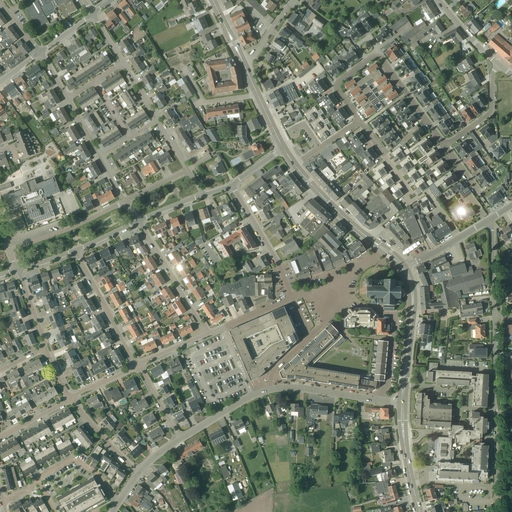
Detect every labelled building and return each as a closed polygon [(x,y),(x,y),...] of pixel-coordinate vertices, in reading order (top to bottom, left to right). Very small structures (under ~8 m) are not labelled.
[(46,18),(57,11),(55,8),(52,3),(53,3),(52,1),(51,1),(50,0),(47,0),(45,1),(44,0),(22,0),(23,1),(24,2),(27,7),(24,8),(36,29),(48,22),(46,18)] [(58,7),(63,14),(65,18),(71,15),(70,14),(77,10),(71,0),(54,0),(55,0),(58,6),(58,7)] [(138,8),(136,5),(142,0),(141,0),(127,0),(132,7),(135,10),(138,8)] [(189,6),(190,10),(188,11),(190,16),(201,11),(199,7),(198,7),(195,2),(190,4),(188,0),(185,0),(181,2),(184,9),(189,6)] [(239,0),(238,1),(237,0),(221,0),(224,4),(223,4),(226,10),(236,5),(237,6),(239,4),(243,0),(239,0)] [(261,6),(263,8),(267,11),(268,9),(272,12),(276,6),(273,4),(275,1),(273,0),(266,0),(265,2),(264,1),(261,6)] [(309,5),(314,9),(317,5),(319,6),(323,0),(309,0),(311,2),(309,5)] [(389,6),(393,11),(395,8),(396,9),(402,4),(398,0),(395,0),(391,4),(392,4),(389,6)] [(431,20),(438,15),(429,0),(421,5),(431,20)] [(120,5),(119,5),(123,11),(127,8),(133,16),(135,14),(129,7),(129,6),(125,1),(123,3),(122,2),(120,4),(120,5)] [(465,18),(474,11),(469,5),(468,6),(465,3),(459,8),(461,11),(460,13),(465,18)] [(294,13),(287,22),(295,27),(294,28),(300,32),(306,23),(309,25),(312,21),(318,26),(322,20),(317,17),(307,8),(302,14),(299,12),(297,15),(294,13)] [(241,33),(242,36),(242,37),(252,32),(250,29),(250,28),(247,22),(246,22),(244,18),(245,17),(241,10),(235,14),(235,13),(232,14),(233,15),(230,16),(233,23),(234,22),(236,27),(235,27),(239,34),(241,33)] [(116,23),(117,22),(119,20),(117,17),(112,11),(106,15),(110,20),(105,24),(110,31),(115,27),(111,22),(114,19),(116,23)] [(129,21),(122,12),(119,15),(125,24),(129,21)] [(199,16),(192,19),(197,27),(206,22),(204,17),(199,20),(198,17),(199,16)] [(358,21),(361,27),(364,25),(368,31),(369,30),(370,31),(373,29),(372,28),(373,27),(367,18),(364,20),(363,18),(358,21)] [(488,28),(491,27),(490,26),(491,25),(489,23),(488,23),(487,22),(480,27),(474,19),(466,26),(469,30),(470,29),(475,34),(482,28),(483,28),(482,29),(484,31),(485,31),(488,28)] [(414,36),(411,38),(409,39),(413,44),(424,37),(432,32),(434,34),(437,35),(438,34),(438,35),(444,31),(437,20),(427,27),(416,34),(414,36)] [(352,29),(358,38),(363,34),(359,28),(361,27),(358,21),(355,23),(356,25),(351,29),(352,29)] [(207,33),(207,32),(205,33),(204,30),(209,28),(206,22),(197,27),(201,36),(207,33)] [(416,34),(427,27),(423,22),(417,26),(416,25),(412,28),(413,29),(416,34)] [(358,38),(352,29),(349,31),(347,30),(346,30),(340,25),(334,31),(339,35),(342,32),(343,33),(345,31),(347,32),(353,41),(358,38)] [(0,33),(0,34),(0,35),(2,36),(6,33),(8,36),(14,32),(9,26),(4,30),(4,31),(0,33)] [(293,41),(293,40),(297,42),(297,44),(301,46),(304,41),(289,30),(288,31),(284,28),(282,31),(281,31),(281,32),(281,33),(287,38),(288,38),(293,41)] [(445,41),(450,39),(450,40),(456,37),(460,42),(465,38),(457,28),(442,36),(445,41)] [(89,34),(83,38),(86,42),(85,43),(88,46),(92,43),(90,40),(92,38),(93,39),(98,35),(93,29),(88,32),(89,34)] [(378,35),(375,37),(379,42),(385,38),(386,41),(392,37),(386,29),(381,33),(380,33),(377,35),(378,35)] [(19,38),(14,32),(8,36),(0,42),(0,47),(0,48),(2,46),(4,49),(19,38)] [(245,46),(256,41),(252,32),(242,37),(239,38),(243,45),(243,46),(244,47),(245,46)] [(211,50),(218,47),(214,40),(212,41),(209,34),(201,38),(205,46),(208,45),(211,50)] [(497,52),(505,42),(496,34),(493,38),(488,44),(497,52)] [(131,39),(129,36),(125,38),(126,39),(119,44),(123,50),(130,45),(127,41),(131,39)] [(91,55),(85,46),(83,47),(78,40),(73,43),(74,45),(68,49),(71,55),(69,56),(73,62),(76,65),(91,55)] [(277,57),(281,52),(282,52),(286,47),(276,40),(272,45),(276,48),(273,51),(277,57)] [(511,47),(505,42),(497,52),(504,58),(511,64),(511,62),(511,51),(511,50),(511,49),(511,47)] [(18,48),(15,44),(0,55),(0,62),(5,69),(8,67),(10,70),(26,58),(24,55),(30,51),(24,44),(18,48)] [(133,44),(130,45),(123,50),(127,56),(134,52),(135,54),(143,50),(141,47),(139,48),(138,47),(136,48),(133,44)] [(357,51),(353,46),(348,49),(350,52),(347,54),(354,62),(359,59),(354,53),(357,51)] [(398,51),(395,46),(385,53),(389,58),(398,51)] [(400,60),(403,59),(405,57),(400,49),(398,51),(389,58),(393,62),(399,58),(400,60)] [(143,50),(135,54),(137,57),(130,61),(134,67),(141,63),(138,59),(143,55),(145,54),(143,50)] [(67,58),(62,51),(57,54),(58,56),(52,60),(60,71),(63,69),(59,62),(61,61),(62,61),(67,58)] [(273,51),(270,53),(271,54),(269,55),(268,54),(265,60),(271,64),(274,59),(276,61),(278,59),(273,51)] [(354,62),(347,54),(346,51),(338,57),(342,62),(345,60),(349,66),(354,62)] [(102,54),(100,55),(107,67),(112,63),(109,58),(107,55),(104,57),(102,54)] [(101,70),(107,67),(100,55),(99,56),(100,57),(95,61),(101,70)] [(408,55),(405,57),(403,59),(405,61),(399,65),(400,68),(402,71),(411,64),(407,59),(410,57),(408,55)] [(342,62),(338,57),(336,58),(338,61),(333,64),(339,73),(342,72),(342,71),(344,69),(340,63),(342,62)] [(227,69),(230,68),(233,67),(234,71),(240,70),(239,66),(237,67),(232,58),(224,60),(227,69)] [(463,70),(465,73),(473,68),(471,66),(473,65),(471,61),(470,62),(468,59),(469,58),(463,61),(462,60),(461,59),(452,64),(455,69),(459,66),(461,70),(463,71),(463,70)] [(227,70),(227,69),(224,60),(217,61),(219,71),(227,70)] [(95,61),(89,65),(95,74),(101,70),(95,61)] [(214,71),(215,71),(219,71),(217,61),(205,63),(207,72),(214,71)] [(71,69),(74,68),(76,66),(76,65),(73,62),(65,68),(68,72),(71,69)] [(306,62),(301,66),(305,70),(310,66),(306,62)] [(144,68),(141,63),(134,67),(138,74),(145,70),(146,71),(149,68),(148,65),(144,68)] [(300,78),(301,77),(315,66),(313,64),(310,66),(305,70),(298,76),(300,78)] [(339,73),(333,64),(328,68),(326,65),(324,67),(327,72),(330,70),(334,76),(337,75),(339,73)] [(366,83),(379,73),(377,69),(378,68),(375,64),(367,70),(369,74),(363,79),(366,83)] [(412,71),(413,73),(419,70),(417,67),(414,69),(411,64),(402,71),(404,73),(406,75),(412,71)] [(31,69),(36,75),(38,78),(46,73),(43,69),(42,71),(37,65),(31,69)] [(89,78),(95,74),(89,65),(83,69),(89,78)] [(230,68),(232,76),(231,76),(232,82),(242,81),(241,75),(240,70),(234,71),(233,67),(230,68)] [(271,81),(270,80),(266,82),(267,83),(263,85),(266,92),(270,89),(274,88),(281,84),(279,80),(282,78),(281,75),(279,73),(278,71),(279,71),(277,68),(273,71),(277,78),(271,81)] [(36,75),(31,69),(25,73),(26,75),(30,79),(27,82),(31,89),(34,87),(32,84),(39,79),(38,78),(36,75)] [(83,82),(89,78),(83,69),(77,72),(83,82)] [(141,79),(145,85),(152,81),(149,76),(156,71),(154,69),(147,73),(148,75),(141,79)] [(411,83),(412,85),(422,79),(418,74),(420,72),(419,70),(413,73),(415,76),(409,80),(411,82),(411,83)] [(216,78),(215,71),(214,71),(207,72),(210,82),(217,81),(216,78)] [(464,93),(462,94),(463,97),(466,95),(466,97),(480,87),(478,84),(481,83),(474,71),(467,75),(471,82),(465,85),(468,90),(464,93)] [(77,86),(83,82),(77,72),(71,76),(70,75),(77,86)] [(113,76),(119,86),(125,82),(119,72),(113,76)] [(382,76),(379,73),(366,83),(365,83),(368,86),(369,87),(375,82),(378,85),(385,80),(387,79),(384,75),(382,76)] [(72,89),(77,86),(70,75),(67,76),(69,79),(67,81),(69,84),(72,89)] [(113,76),(107,80),(113,90),(119,86),(113,76)] [(159,76),(152,81),(145,85),(146,85),(145,86),(145,87),(146,88),(147,88),(149,91),(156,87),(157,89),(165,84),(166,84),(168,83),(174,79),(173,77),(168,81),(166,78),(162,81),(159,76)] [(25,83),(21,77),(14,81),(19,87),(22,85),(25,89),(28,87),(25,83)] [(316,90),(325,84),(321,79),(313,86),(316,90)] [(359,88),(365,83),(366,83),(363,79),(356,84),(353,80),(345,86),(347,90),(349,89),(352,93),(359,88)] [(422,85),(424,88),(427,86),(429,84),(427,82),(425,83),(422,79),(412,85),(414,88),(415,87),(416,90),(422,85)] [(107,94),(113,90),(107,80),(101,84),(107,94)] [(390,88),(391,88),(392,87),(389,83),(388,84),(385,80),(378,85),(371,90),(374,94),(381,89),(383,93),(390,88)] [(219,93),(217,84),(218,84),(217,81),(210,82),(213,94),(219,93)] [(243,89),(242,81),(232,82),(234,91),(243,89)] [(180,87),(187,99),(195,94),(188,82),(180,87)] [(230,82),(225,83),(226,92),(234,91),(232,82),(230,82)] [(16,88),(12,83),(4,89),(8,94),(16,88)] [(225,83),(218,84),(217,84),(219,93),(226,92),(225,83)] [(273,104),(272,104),(275,110),(299,98),(291,83),(268,95),(271,101),(272,100),(273,104)] [(325,84),(316,90),(319,95),(328,89),(325,84)] [(153,96),(156,103),(163,99),(161,95),(164,94),(163,92),(167,89),(165,86),(158,90),(159,92),(153,96)] [(352,93),(350,94),(353,98),(355,96),(357,100),(364,95),(371,90),(369,87),(368,86),(361,91),(359,88),(352,93)] [(429,88),(427,86),(424,88),(422,90),(423,92),(418,96),(421,101),(430,95),(426,90),(429,88)] [(94,102),(100,98),(94,88),(88,92),(94,102)] [(377,98),(379,102),(386,97),(389,101),(398,95),(395,91),(393,92),(391,88),(390,88),(383,93),(377,98)] [(47,95),(50,99),(50,100),(56,96),(53,89),(46,93),(46,92),(41,95),(43,97),(47,95)] [(134,95),(130,89),(120,96),(124,102),(134,95)] [(82,96),(88,106),(94,102),(88,92),(82,96)] [(470,99),(474,104),(476,102),(480,108),(482,107),(482,108),(485,106),(484,105),(486,104),(483,102),(484,101),(482,98),(481,99),(477,93),(470,99)] [(323,100),(326,104),(335,98),(332,94),(326,98),(324,95),(319,99),(321,102),(323,100)] [(357,100),(356,101),(359,105),(360,104),(363,108),(377,98),(374,94),(367,99),(364,95),(357,100)] [(124,102),(128,108),(138,102),(134,95),(124,102)] [(431,102),(432,104),(437,101),(436,98),(433,100),(430,95),(421,101),(425,106),(431,102)] [(15,96),(11,99),(17,106),(21,103),(17,98),(15,96)] [(60,102),(58,99),(58,98),(59,98),(58,96),(57,96),(56,96),(50,100),(50,99),(45,102),(50,109),(54,107),(54,106),(60,102)] [(76,100),(82,110),(88,106),(82,96),(76,100)] [(338,103),(335,98),(326,104),(330,109),(338,103)] [(377,98),(363,108),(366,112),(364,113),(367,117),(376,111),(373,107),(379,102),(377,98)] [(168,106),(172,104),(174,102),(172,99),(166,103),(163,99),(156,103),(160,109),(167,105),(168,106)] [(393,112),(397,116),(399,115),(402,113),(400,110),(406,106),(405,105),(406,104),(404,101),(403,102),(402,101),(394,107),(395,110),(393,112)] [(428,111),(432,116),(440,110),(437,105),(439,103),(437,101),(432,104),(434,107),(428,111)] [(480,113),(474,104),(469,107),(467,105),(464,107),(468,112),(471,110),(475,116),(476,115),(477,116),(479,114),(479,113),(480,113)] [(232,106),(233,114),(239,114),(240,119),(243,119),(242,112),(239,113),(238,105),(232,106)] [(296,120),(302,117),(298,109),(294,111),(293,109),(291,105),(286,108),(292,119),(295,118),(296,120)] [(164,114),(167,120),(174,116),(171,111),(175,109),(173,106),(170,109),(170,110),(164,114)] [(56,120),(60,118),(67,114),(66,113),(67,113),(66,111),(65,111),(63,107),(56,111),(56,110),(52,113),(56,120)] [(473,118),(468,112),(464,107),(457,112),(460,116),(461,117),(463,116),(468,122),(469,121),(472,119),(471,119),(473,118)] [(208,118),(214,117),(213,108),(207,109),(207,114),(204,115),(205,121),(208,120),(208,118)] [(333,114),(336,118),(345,112),(342,108),(333,114)] [(408,108),(402,113),(399,115),(403,119),(400,121),(402,124),(404,122),(407,120),(405,118),(411,113),(410,112),(411,112),(409,109),(408,109),(408,108)] [(143,123),(149,119),(143,109),(137,113),(143,123)] [(313,109),(305,114),(309,120),(311,118),(313,121),(323,113),(321,109),(315,113),(313,109)] [(282,124),(285,123),(286,125),(293,122),(288,114),(284,116),(283,115),(281,110),(276,113),(281,122),(282,124)] [(443,119),(448,115),(446,113),(444,114),(440,110),(432,116),(435,121),(441,117),(443,119)] [(100,118),(96,112),(93,113),(86,118),(90,124),(100,118)] [(348,117),(345,112),(336,118),(340,123),(348,117)] [(137,113),(131,117),(137,127),(143,123),(137,113)] [(67,114),(60,118),(63,122),(59,124),(60,127),(64,125),(64,124),(70,120),(67,114)] [(178,114),(174,116),(167,120),(171,126),(178,122),(180,125),(186,121),(183,117),(181,119),(178,114)] [(196,115),(186,121),(180,125),(181,128),(175,132),(177,134),(178,135),(178,136),(181,142),(188,138),(191,137),(188,132),(198,126),(201,131),(204,128),(196,115)] [(386,125),(390,123),(387,119),(386,120),(383,115),(371,123),(372,124),(372,125),(374,128),(374,127),(375,128),(381,124),(384,127),(386,125)] [(439,126),(442,130),(451,124),(448,119),(450,118),(448,115),(443,119),(445,121),(439,126)] [(407,120),(404,122),(408,127),(406,129),(407,131),(413,128),(411,125),(417,121),(416,120),(417,119),(415,116),(414,117),(413,116),(407,120)] [(131,131),(137,127),(131,117),(125,121),(131,131)] [(100,118),(90,124),(94,130),(104,124),(100,118)] [(315,129),(317,127),(319,130),(329,123),(327,118),(322,122),(319,118),(311,123),(315,129)] [(251,132),(261,128),(256,119),(247,123),(251,132)] [(451,124),(442,130),(442,131),(445,136),(455,129),(451,124)] [(390,130),(386,125),(384,127),(378,132),(378,133),(380,136),(380,135),(381,137),(390,130)] [(483,136),(484,135),(488,141),(489,141),(491,143),(490,144),(497,139),(497,134),(494,136),(487,125),(479,131),(483,136)] [(70,136),(77,132),(73,126),(67,129),(66,128),(62,131),(64,134),(68,131),(70,136)] [(116,126),(110,130),(116,140),(123,136),(116,126)] [(238,132),(238,137),(243,147),(249,143),(248,140),(246,137),(246,135),(246,126),(237,126),(238,129),(235,129),(235,132),(238,132)] [(416,126),(401,140),(405,144),(413,136),(416,140),(418,138),(419,139),(422,136),(424,134),(423,132),(424,132),(422,129),(421,130),(420,128),(418,129),(416,126)] [(321,138),(324,136),(325,139),(336,132),(333,128),(328,131),(325,127),(317,132),(321,138)] [(12,135),(11,133),(9,128),(6,129),(7,131),(4,132),(8,141),(13,139),(12,137),(12,135)] [(214,129),(206,130),(205,130),(213,143),(221,142),(214,129)] [(110,144),(116,140),(110,130),(104,134),(110,144)] [(25,131),(20,133),(18,133),(14,135),(14,136),(17,135),(18,140),(27,137),(25,131)] [(81,138),(77,132),(70,136),(73,140),(69,143),(71,145),(75,143),(74,142),(81,138)] [(150,132),(145,135),(150,143),(152,142),(154,145),(157,143),(153,138),(150,132)] [(351,138),(354,143),(363,137),(361,134),(359,132),(351,138)] [(395,132),(390,136),(384,140),(385,141),(384,142),(386,144),(387,144),(387,145),(393,141),(396,145),(401,140),(395,132)] [(104,134),(98,138),(104,148),(110,144),(104,134)] [(150,143),(145,135),(140,138),(147,149),(149,148),(147,145),(150,143)] [(187,150),(189,153),(195,149),(196,151),(198,149),(209,142),(207,139),(208,139),(206,136),(204,137),(203,135),(191,143),(188,138),(181,142),(186,150),(187,150)] [(27,137),(18,140),(20,143),(16,144),(17,147),(29,143),(27,137)] [(357,154),(360,152),(363,150),(360,146),(366,142),(365,139),(363,137),(354,143),(358,148),(354,150),(357,154)] [(140,138),(135,141),(140,150),(143,148),(145,151),(147,149),(140,138)] [(425,138),(414,146),(409,150),(410,152),(412,154),(421,147),(425,151),(427,150),(431,148),(430,147),(433,145),(432,144),(432,143),(430,140),(429,141),(428,139),(427,141),(425,138)] [(344,145),(340,139),(335,143),(339,149),(344,145)] [(492,152),(494,155),(497,159),(504,154),(501,149),(504,146),(504,139),(500,139),(496,142),(499,147),(492,152)] [(140,150),(135,141),(130,144),(137,156),(140,154),(138,151),(140,150)] [(459,153),(467,147),(468,147),(464,142),(455,148),(458,153),(459,153)] [(470,145),(468,147),(467,147),(459,153),(462,158),(468,153),(470,156),(475,152),(482,147),(479,142),(476,144),(477,146),(473,149),(470,145)] [(29,143),(17,147),(18,150),(22,149),(23,152),(32,149),(29,143)] [(252,149),(245,153),(242,155),(246,161),(255,156),(256,155),(257,156),(259,154),(261,153),(262,154),(264,153),(263,152),(264,151),(262,147),(260,143),(256,145),(255,143),(253,144),(253,145),(251,146),(252,149)] [(73,153),(75,151),(78,156),(81,154),(87,150),(84,144),(77,147),(76,145),(62,153),(64,157),(72,152),(73,153)] [(130,144),(125,148),(131,156),(133,154),(135,157),(137,156),(130,144)] [(409,150),(407,148),(402,151),(399,147),(391,153),(394,157),(396,156),(399,160),(410,152),(409,150)] [(125,148),(121,151),(128,162),(130,160),(128,157),(131,156),(125,148)] [(360,152),(357,154),(356,154),(358,157),(362,154),(366,158),(374,152),(371,148),(365,152),(363,150),(360,152)] [(23,152),(24,155),(21,156),(22,159),(25,158),(34,155),(32,149),(23,152)] [(441,155),(438,152),(437,151),(435,152),(433,149),(427,154),(423,156),(417,161),(418,162),(420,165),(430,158),(433,162),(435,161),(435,162),(439,159),(439,158),(441,157),(440,155),(441,155)] [(91,156),(87,150),(81,154),(83,159),(80,161),(80,160),(75,163),(77,166),(85,161),(85,160),(91,156)] [(151,154),(155,159),(155,160),(157,159),(158,160),(157,161),(158,162),(158,161),(160,164),(161,164),(162,166),(166,163),(166,164),(166,163),(165,162),(167,160),(168,162),(169,164),(174,162),(171,157),(168,151),(164,153),(160,156),(158,153),(156,150),(151,154)] [(128,162),(121,151),(116,154),(119,159),(121,162),(124,160),(126,163),(128,162)] [(378,157),(374,152),(366,158),(369,163),(366,165),(369,168),(374,164),(372,161),(378,157)] [(475,152),(470,156),(472,158),(466,163),(469,168),(478,161),(474,156),(477,155),(475,152)] [(5,165),(6,166),(9,165),(5,154),(0,156),(0,159),(2,166),(5,165)] [(141,170),(142,171),(144,173),(145,176),(149,173),(149,172),(151,171),(151,172),(153,174),(158,171),(153,162),(152,161),(155,159),(151,154),(143,160),(144,160),(145,159),(148,164),(147,164),(148,166),(145,167),(141,170)] [(407,170),(418,162),(417,161),(415,158),(410,162),(407,157),(398,163),(402,168),(404,166),(407,170)] [(441,160),(425,172),(425,173),(428,176),(436,171),(439,175),(443,172),(444,173),(447,170),(449,168),(448,166),(449,166),(447,163),(446,163),(445,162),(443,163),(441,160)] [(481,166),(478,161),(469,168),(473,172),(479,168),(480,171),(486,167),(484,164),(481,166)] [(91,172),(98,168),(94,162),(87,165),(87,164),(83,166),(85,169),(88,167),(91,172)] [(222,173),(223,174),(226,172),(221,162),(215,165),(216,168),(212,170),(215,176),(222,173)] [(317,168),(310,174),(321,186),(328,180),(334,175),(328,168),(328,167),(325,163),(319,168),(322,171),(321,172),(317,168)] [(352,166),(349,163),(342,170),(344,173),(352,166)] [(377,173),(372,177),(375,181),(386,173),(383,169),(385,167),(382,163),(374,169),(377,173)] [(274,168),(261,177),(264,182),(270,177),(269,175),(273,172),(277,177),(283,173),(279,167),(276,170),(274,168)] [(422,168),(417,172),(414,167),(406,173),(409,178),(411,176),(414,181),(425,173),(425,172),(422,168)] [(478,180),(479,183),(488,176),(485,171),(487,169),(486,167),(480,171),(482,173),(476,177),(478,180)] [(101,174),(98,168),(91,172),(93,176),(90,178),(91,181),(95,179),(95,178),(101,174)] [(75,180),(70,172),(64,176),(69,184),(75,180)] [(452,176),(452,175),(449,172),(433,183),(433,184),(437,188),(444,182),(447,187),(451,184),(452,184),(456,182),(455,181),(457,179),(456,178),(457,177),(455,174),(454,175),(454,174),(452,176)] [(127,180),(125,176),(121,179),(126,187),(131,184),(130,183),(132,182),(134,185),(140,182),(134,173),(128,176),(129,178),(127,180)] [(282,185),(287,181),(288,182),(295,177),(291,173),(279,183),(282,185)] [(390,173),(381,179),(385,183),(380,187),(383,191),(394,183),(391,179),(393,178),(390,173)] [(491,174),(488,176),(479,183),(481,185),(482,185),(483,187),(489,183),(491,185),(496,182),(491,174)] [(340,202),(347,208),(353,203),(361,195),(364,193),(367,190),(374,184),(370,179),(365,175),(361,179),(366,184),(360,190),(357,186),(341,202),(340,201),(340,202)] [(247,188),(244,190),(250,198),(252,197),(253,198),(253,199),(255,201),(260,197),(255,191),(261,186),(266,192),(270,189),(267,186),(264,182),(261,177),(248,187),(246,188),(247,188)] [(291,185),(292,186),(298,181),(295,177),(288,182),(287,181),(282,185),(284,188),(289,183),(291,185)] [(4,197),(9,211),(25,205),(27,210),(23,211),(28,226),(55,216),(49,200),(43,202),(42,199),(60,192),(55,178),(37,185),(35,180),(28,182),(29,184),(27,184),(27,183),(20,185),(22,190),(4,197)] [(422,178),(413,184),(417,188),(419,187),(422,191),(433,183),(430,179),(425,182),(422,178)] [(328,180),(321,186),(324,189),(324,188),(329,194),(335,188),(334,187),(333,185),(328,180)] [(292,186),(291,185),(290,186),(289,186),(287,188),(289,190),(293,188),(299,196),(305,190),(298,181),(292,186)] [(461,191),(467,187),(462,181),(457,185),(450,189),(454,194),(460,189),(461,191)] [(83,190),(84,190),(88,188),(91,186),(89,182),(80,187),(83,190)] [(272,182),(267,186),(270,189),(272,192),(277,188),(275,185),(272,182)] [(403,189),(399,183),(392,187),(395,192),(391,195),(395,200),(395,201),(403,195),(400,191),(403,189)] [(428,188),(436,199),(441,194),(437,188),(433,184),(428,188)] [(345,193),(351,188),(349,185),(343,190),(345,193)] [(501,185),(497,188),(499,191),(494,195),(491,196),(487,198),(488,199),(487,200),(492,206),(496,203),(497,204),(497,203),(498,202),(499,202),(498,202),(502,199),(500,196),(502,194),(506,191),(501,185)] [(114,198),(111,191),(109,188),(106,189),(108,193),(104,194),(108,201),(114,198)] [(335,188),(329,194),(335,201),(342,195),(340,193),(341,192),(338,190),(337,191),(335,188)] [(373,192),(377,197),(378,196),(382,193),(378,188),(373,192)] [(266,205),(269,203),(267,201),(269,199),(268,197),(273,193),(272,192),(270,189),(266,192),(260,197),(255,201),(254,201),(256,201),(257,203),(254,205),(259,211),(266,205)] [(361,225),(368,220),(378,211),(381,210),(385,207),(395,200),(391,195),(386,189),(382,193),(378,196),(377,197),(362,210),(362,211),(354,217),(361,225)] [(84,205),(87,212),(94,208),(91,201),(94,200),(90,193),(84,197),(87,203),(84,205)] [(94,200),(98,198),(101,205),(108,201),(104,194),(100,197),(98,193),(92,195),(94,200)] [(352,215),(354,217),(362,211),(362,210),(362,211),(360,209),(367,202),(361,195),(353,203),(347,208),(353,215),(352,215)] [(431,204),(425,196),(420,199),(422,203),(420,204),(425,214),(429,212),(426,207),(431,204)] [(305,207),(311,212),(300,224),(304,228),(308,225),(311,221),(315,216),(322,208),(312,199),(312,200),(309,203),(308,202),(308,201),(304,205),(305,207)] [(378,211),(368,220),(361,225),(361,226),(362,226),(370,231),(374,227),(374,228),(374,227),(384,220),(381,216),(391,209),(395,214),(398,213),(402,209),(395,201),(395,200),(385,207),(381,210),(378,211)] [(217,216),(220,215),(218,211),(224,208),(226,211),(234,206),(232,203),(231,203),(230,201),(223,205),(223,204),(213,210),(214,210),(213,210),(217,216)] [(418,213),(423,211),(417,202),(412,205),(414,208),(411,210),(413,214),(416,221),(420,219),(418,213)] [(269,203),(266,205),(267,205),(265,206),(267,208),(262,211),(259,213),(262,219),(263,218),(265,222),(271,218),(267,212),(272,209),(269,204),(269,203)] [(217,222),(219,225),(226,220),(228,219),(230,219),(230,218),(230,217),(237,213),(235,211),(236,210),(234,206),(226,211),(220,215),(217,216),(219,219),(216,220),(217,222)] [(404,221),(413,214),(411,210),(409,206),(403,210),(402,209),(398,213),(403,220),(399,224),(395,220),(389,225),(384,229),(392,238),(404,227),(401,225),(403,223),(404,221)] [(464,221),(467,219),(475,214),(471,208),(468,210),(466,207),(458,211),(461,216),(460,217),(462,220),(463,220),(464,221)] [(219,219),(217,216),(213,210),(214,210),(213,210),(214,212),(208,214),(207,208),(203,209),(199,210),(202,219),(205,218),(206,220),(210,218),(211,222),(216,220),(219,219)] [(331,216),(322,208),(315,216),(311,221),(308,225),(304,228),(304,229),(309,233),(318,241),(319,240),(323,236),(329,230),(323,224),(324,223),(325,223),(327,224),(332,219),(330,217),(331,216)] [(196,219),(194,219),(192,213),(185,215),(187,222),(187,223),(184,224),(187,232),(193,230),(192,227),(190,228),(189,226),(195,224),(197,223),(196,219)] [(421,240),(422,241),(424,239),(422,236),(416,221),(413,214),(404,221),(403,223),(406,226),(408,229),(407,230),(408,232),(396,243),(403,250),(419,240),(421,240)] [(427,221),(432,228),(433,228),(438,225),(441,223),(443,222),(440,218),(437,214),(432,218),(429,214),(425,217),(428,220),(427,221)] [(170,230),(172,235),(173,237),(176,235),(175,234),(178,233),(176,227),(180,225),(177,218),(170,221),(173,228),(173,229),(170,230)] [(420,219),(416,221),(422,236),(427,234),(428,233),(429,233),(428,231),(428,230),(423,218),(420,219)] [(329,230),(323,236),(329,242),(335,237),(339,241),(343,236),(347,232),(345,230),(346,229),(338,222),(332,228),(329,231),(329,230)] [(438,225),(441,228),(445,235),(451,232),(446,224),(444,222),(442,224),(441,223),(438,225)] [(165,223),(159,225),(165,237),(167,236),(166,234),(165,231),(168,230),(165,223)] [(396,243),(408,232),(407,230),(408,229),(406,226),(403,223),(401,225),(404,227),(392,238),(392,240),(394,243),(396,243)] [(281,230),(282,229),(280,224),(269,231),(272,235),(275,233),(279,240),(285,236),(281,230)] [(160,233),(162,236),(163,238),(165,237),(159,225),(154,228),(157,235),(160,233)] [(237,232),(218,243),(226,257),(231,255),(226,245),(240,238),(240,239),(241,238),(244,243),(243,244),(247,250),(257,248),(245,226),(236,231),(237,232)] [(505,242),(511,237),(511,231),(508,226),(502,230),(504,234),(501,237),(505,242)] [(434,231),(433,228),(432,228),(428,231),(429,233),(428,233),(429,235),(428,235),(429,237),(428,237),(431,242),(432,241),(434,244),(439,241),(439,240),(438,240),(434,233),(433,231),(434,231)] [(434,233),(438,240),(439,240),(445,235),(441,228),(434,233)] [(309,233),(304,229),(299,232),(306,237),(309,233)] [(137,235),(131,238),(136,249),(139,248),(143,255),(147,252),(148,252),(144,245),(142,246),(140,242),(137,235)] [(327,255),(328,257),(329,257),(333,268),(345,263),(347,262),(343,254),(337,250),(329,242),(323,236),(319,240),(324,246),(331,253),(327,255)] [(298,247),(292,237),(284,242),(286,246),(280,249),(285,257),(292,252),(291,251),(298,247)] [(335,237),(329,242),(337,250),(342,245),(341,244),(342,244),(339,241),(335,237)] [(318,241),(316,242),(312,246),(314,251),(315,251),(324,246),(319,240),(318,241)] [(348,250),(347,251),(349,253),(350,255),(352,253),(355,257),(365,250),(359,241),(356,244),(353,246),(349,249),(349,250),(348,250)] [(130,249),(126,250),(124,244),(123,245),(121,242),(115,245),(116,249),(114,250),(117,256),(127,252),(128,255),(131,253),(130,249)] [(187,250),(185,248),(180,251),(178,249),(183,246),(181,243),(177,245),(176,246),(173,248),(174,250),(170,253),(171,254),(168,256),(171,260),(187,250)] [(476,251),(475,248),(474,243),(466,246),(470,260),(472,259),(473,262),(479,260),(478,257),(476,251)] [(312,246),(305,253),(308,263),(313,275),(322,272),(319,263),(316,256),(316,255),(314,251),(312,246)] [(187,250),(171,260),(171,261),(171,262),(172,264),(173,264),(174,265),(181,260),(180,258),(184,255),(188,253),(194,249),(192,247),(189,249),(187,250)] [(109,260),(113,259),(108,248),(105,250),(105,249),(103,250),(103,251),(102,250),(100,251),(100,252),(99,252),(103,260),(99,262),(101,265),(100,265),(103,271),(104,271),(105,274),(110,272),(107,266),(106,266),(104,263),(109,261),(109,260)] [(347,251),(347,250),(342,253),(343,254),(347,262),(353,259),(355,257),(352,253),(350,255),(349,253),(347,251)] [(313,275),(308,263),(305,253),(302,255),(296,257),(291,259),(292,262),(289,263),(288,263),(293,275),(295,275),(297,282),(311,276),(313,275)] [(99,262),(97,257),(95,258),(94,255),(87,258),(90,265),(92,268),(97,266),(100,265),(101,265),(99,262)] [(244,268),(246,267),(249,272),(250,271),(252,275),(262,269),(269,265),(263,255),(257,260),(260,265),(253,269),(248,260),(243,263),(242,264),(244,268)] [(430,261),(430,262),(433,269),(436,268),(448,262),(445,255),(430,261)] [(141,266),(137,268),(139,272),(154,262),(151,257),(144,261),(146,264),(144,265),(143,264),(141,266)] [(333,268),(329,257),(328,257),(325,259),(326,261),(322,263),(325,271),(333,268)] [(187,263),(187,264),(185,265),(184,263),(176,267),(179,272),(195,262),(193,259),(187,263)] [(158,267),(154,262),(139,272),(141,275),(145,272),(144,271),(146,270),(149,268),(151,271),(158,267)] [(195,262),(179,272),(182,277),(189,272),(188,270),(196,265),(195,262)] [(438,283),(446,281),(447,281),(462,277),(461,275),(452,277),(449,267),(451,267),(450,266),(444,267),(445,270),(438,272),(436,268),(433,269),(430,262),(424,264),(415,268),(424,287),(433,285),(438,283)] [(467,273),(466,268),(464,263),(451,267),(449,267),(452,277),(461,275),(467,273)] [(73,271),(71,267),(70,265),(63,267),(65,273),(62,274),(64,280),(68,278),(72,277),(73,274),(72,272),(73,271)] [(467,273),(461,275),(462,277),(474,274),(471,266),(466,268),(467,273)] [(60,277),(58,269),(51,271),(55,283),(57,282),(56,278),(60,277)] [(101,280),(104,286),(113,281),(110,275),(114,273),(112,270),(110,272),(105,274),(103,276),(104,278),(101,280)] [(149,283),(148,282),(144,284),(146,287),(162,278),(159,272),(152,277),(154,280),(151,282),(151,281),(149,283)] [(201,272),(194,276),(192,277),(190,275),(183,280),(186,284),(202,274),(201,272)] [(481,272),(474,274),(462,277),(447,281),(446,281),(438,283),(439,286),(438,286),(441,298),(456,295),(455,291),(484,283),(481,272)] [(40,279),(44,291),(44,292),(48,291),(45,282),(50,280),(47,273),(41,275),(42,279),(40,279)] [(272,280),(272,275),(268,275),(268,273),(264,274),(264,276),(251,276),(223,285),(219,293),(222,299),(224,305),(226,308),(234,304),(234,303),(232,300),(237,298),(239,297),(244,298),(247,296),(251,296),(253,301),(255,306),(266,301),(266,303),(274,300),(272,297),(272,296),(272,287),(272,280)] [(202,274),(186,284),(189,289),(196,285),(196,284),(204,278),(202,274)] [(41,287),(40,284),(37,276),(30,278),(34,290),(41,287)] [(162,278),(146,287),(148,290),(152,288),(152,287),(154,286),(157,284),(159,287),(165,283),(162,278)] [(365,279),(365,282),(365,287),(367,287),(366,298),(367,298),(368,298),(369,298),(369,300),(371,300),(371,303),(371,304),(377,304),(377,305),(378,305),(383,305),(383,306),(383,309),(383,310),(394,311),(394,306),(395,306),(395,305),(400,305),(400,304),(401,304),(403,302),(403,300),(402,299),(400,299),(401,298),(403,297),(405,295),(405,292),(403,289),(401,288),(401,287),(402,287),(403,286),(403,284),(402,282),(401,282),(401,281),(396,281),(396,280),(384,280),(379,280),(379,279),(378,279),(378,280),(377,280),(377,278),(373,278),(373,280),(372,280),(365,279)] [(111,290),(112,292),(126,284),(125,284),(124,281),(116,285),(113,281),(104,286),(108,292),(111,290)] [(8,297),(10,301),(10,303),(16,302),(15,298),(13,298),(11,292),(16,290),(16,289),(14,282),(7,284),(8,288),(6,288),(7,291),(9,297),(8,297)] [(61,289),(64,294),(69,291),(68,289),(71,288),(74,293),(84,288),(80,282),(72,287),(70,284),(65,288),(61,289)] [(127,286),(126,284),(112,292),(113,294),(110,295),(113,301),(119,298),(122,297),(119,292),(126,288),(125,288),(127,286)] [(192,291),(195,296),(210,286),(208,284),(200,289),(199,286),(192,291)] [(4,298),(8,297),(9,297),(7,291),(5,292),(3,285),(0,286),(0,297),(3,297),(4,298)] [(205,292),(205,293),(211,289),(210,286),(195,296),(198,300),(205,296),(203,293),(205,292)] [(152,304),(156,302),(171,292),(168,287),(161,291),(163,294),(158,298),(158,297),(150,301),(152,304)] [(424,287),(419,288),(420,302),(430,301),(433,301),(433,299),(430,300),(429,287),(424,287)] [(87,294),(84,288),(74,293),(77,299),(70,302),(72,305),(74,304),(79,301),(85,298),(83,296),(87,294)] [(48,293),(45,294),(44,294),(45,297),(42,298),(44,304),(52,301),(56,300),(54,295),(58,293),(57,290),(56,290),(52,291),(48,293)] [(156,302),(158,305),(162,303),(161,302),(164,300),(166,298),(168,302),(175,298),(171,292),(156,302)] [(456,295),(441,298),(442,302),(433,303),(433,301),(430,301),(420,302),(421,310),(459,307),(456,295)] [(143,300),(148,307),(151,305),(147,297),(143,300)] [(238,301),(234,303),(234,304),(236,310),(241,308),(243,311),(249,309),(245,300),(244,298),(239,297),(237,298),(238,301)] [(123,304),(119,298),(113,301),(117,307),(123,304)] [(461,318),(483,314),(481,303),(466,305),(465,298),(458,299),(461,318)] [(83,303),(86,308),(93,304),(90,299),(83,303)] [(212,300),(201,306),(207,315),(212,311),(213,312),(215,310),(211,304),(214,302),(212,300)] [(54,312),(58,310),(64,308),(63,305),(54,308),(52,301),(44,304),(47,311),(52,308),(54,312)] [(179,301),(169,307),(171,310),(169,311),(169,310),(165,313),(167,316),(182,306),(179,301)] [(82,318),(83,321),(89,318),(87,315),(96,310),(93,304),(86,308),(83,310),(86,316),(82,318)] [(119,311),(122,317),(131,312),(128,306),(119,311)] [(186,311),(182,306),(167,316),(169,319),(173,316),(177,313),(179,316),(186,311)] [(258,378),(262,375),(299,340),(298,340),(284,307),(229,331),(251,381),(258,378)] [(370,326),(370,329),(377,329),(377,319),(377,316),(370,309),(356,309),(353,313),(348,308),(346,310),(351,315),(345,320),(345,327),(366,328),(366,326),(370,326)] [(11,318),(13,322),(26,317),(23,310),(17,312),(18,316),(11,318)] [(125,323),(132,320),(133,322),(139,318),(138,316),(136,317),(136,316),(133,311),(131,312),(122,317),(125,323)] [(212,311),(207,315),(209,318),(210,318),(211,320),(210,320),(212,324),(225,317),(223,313),(222,313),(221,311),(218,312),(219,315),(216,317),(213,312),(212,311)] [(52,323),(59,320),(57,314),(49,317),(52,323)] [(95,325),(102,321),(99,315),(92,319),(95,325)] [(133,322),(134,324),(128,327),(131,333),(141,327),(139,324),(138,324),(137,322),(140,320),(139,318),(133,322)] [(420,346),(424,347),(425,343),(429,343),(430,335),(429,335),(430,325),(433,325),(434,319),(428,318),(427,324),(419,324),(418,334),(421,334),(420,346)] [(389,331),(389,319),(377,319),(377,329),(377,335),(389,335),(389,331)] [(475,327),(475,330),(475,338),(485,338),(484,325),(477,325),(477,324),(476,319),(468,320),(469,325),(469,327),(475,327)] [(54,329),(61,326),(59,320),(52,323),(54,329)] [(87,340),(91,338),(92,337),(102,332),(101,329),(105,327),(102,321),(95,325),(98,330),(89,335),(89,334),(85,336),(87,340)] [(31,329),(28,322),(18,326),(20,333),(31,329)] [(374,381),(374,379),(312,369),(313,365),(336,343),(342,337),(339,333),(337,331),(332,326),(330,324),(279,372),(282,379),(295,379),(295,378),(305,380),(361,390),(365,390),(373,392),(379,387),(380,381),(374,381)] [(184,328),(187,334),(193,331),(190,325),(184,328)] [(72,329),(71,326),(65,328),(66,332),(56,335),(57,338),(57,339),(57,341),(58,341),(59,341),(59,342),(70,337),(67,331),(72,329)] [(145,336),(148,334),(146,332),(144,333),(141,327),(131,333),(134,339),(140,336),(142,338),(145,336)] [(181,337),(187,334),(184,328),(178,330),(181,337)] [(157,329),(156,330),(154,331),(154,333),(159,343),(161,342),(163,345),(169,342),(166,336),(161,338),(158,332),(157,329)] [(104,334),(102,332),(92,337),(94,340),(99,337),(101,336),(104,341),(111,338),(108,332),(104,334)] [(25,336),(29,346),(36,343),(32,333),(25,336)] [(156,344),(159,343),(154,333),(152,334),(154,337),(152,338),(154,341),(148,343),(151,350),(157,347),(156,344)] [(172,333),(166,336),(169,342),(175,339),(172,333)] [(145,352),(151,350),(148,343),(145,336),(142,338),(136,341),(138,344),(142,341),(144,345),(142,346),(145,352)] [(71,341),(70,337),(59,342),(61,348),(67,346),(68,348),(72,346),(78,344),(77,341),(74,342),(73,340),(71,341)] [(342,337),(336,343),(339,346),(342,343),(345,340),(343,338),(342,337)] [(102,354),(111,349),(110,346),(115,343),(111,338),(104,341),(107,347),(101,351),(102,354)] [(12,342),(14,346),(17,352),(22,349),(17,340),(12,342)] [(9,342),(8,342),(3,345),(6,350),(5,350),(9,356),(15,353),(12,347),(11,347),(9,342)] [(484,349),(474,350),(474,346),(466,347),(467,351),(471,350),(471,359),(484,358),(484,349)] [(113,351),(111,349),(102,354),(103,356),(110,352),(114,358),(121,354),(117,348),(113,351)] [(74,356),(71,350),(64,354),(67,360),(74,356)] [(102,362),(98,364),(101,372),(107,369),(106,366),(108,364),(107,362),(103,356),(102,354),(101,351),(97,353),(102,362)] [(86,361),(85,359),(85,358),(81,360),(78,354),(74,356),(67,360),(70,366),(75,363),(77,366),(86,361)] [(111,359),(114,365),(124,360),(121,354),(114,358),(111,359)] [(174,360),(172,361),(168,363),(171,369),(166,371),(169,375),(173,373),(172,371),(182,367),(178,357),(174,359),(174,360)] [(39,359),(34,362),(38,369),(43,367),(39,359)] [(88,365),(87,364),(86,361),(77,366),(74,367),(76,370),(73,372),(76,377),(83,374),(83,373),(82,371),(84,370),(83,368),(88,365)] [(32,372),(38,369),(34,362),(28,364),(32,372)] [(429,377),(427,377),(427,378),(426,378),(426,381),(427,381),(427,382),(436,383),(436,384),(442,384),(442,383),(448,383),(448,385),(449,385),(449,386),(456,386),(456,385),(458,385),(458,384),(464,384),(463,386),(469,386),(469,385),(474,385),(473,403),(475,403),(474,406),(486,407),(487,402),(485,402),(486,396),(487,396),(487,395),(488,395),(488,387),(487,387),(488,386),(486,386),(486,380),(488,380),(488,375),(476,374),(476,376),(471,376),(471,373),(470,372),(434,370),(435,368),(437,368),(438,363),(429,363),(428,372),(429,372),(429,377)] [(34,374),(32,372),(28,364),(23,367),(28,377),(34,374)] [(96,375),(101,372),(98,364),(92,367),(96,375)] [(164,372),(160,365),(150,370),(155,379),(159,377),(158,376),(164,372)] [(14,372),(12,373),(17,382),(18,382),(19,380),(18,379),(21,378),(18,370),(17,370),(17,369),(14,371),(14,372)] [(93,376),(91,370),(90,370),(88,372),(88,371),(83,373),(83,374),(76,377),(79,383),(86,379),(90,377),(91,377),(93,376)] [(17,383),(17,382),(12,373),(7,376),(11,385),(12,385),(13,387),(18,385),(17,383)] [(28,377),(25,378),(30,387),(33,385),(31,379),(29,380),(28,377)] [(138,389),(136,385),(133,379),(127,382),(127,381),(123,383),(127,390),(123,392),(125,398),(129,396),(127,394),(138,389)] [(171,386),(168,381),(164,383),(165,386),(160,389),(163,395),(169,392),(167,388),(171,386)] [(54,387),(49,390),(53,397),(58,394),(54,387)] [(108,401),(113,399),(114,402),(123,398),(119,391),(117,388),(112,391),(109,393),(108,390),(104,392),(108,401)] [(37,406),(42,403),(38,396),(36,392),(31,395),(28,390),(25,391),(29,398),(32,397),(37,406)] [(43,393),(48,400),(53,397),(49,390),(43,393)] [(27,400),(29,398),(25,391),(18,396),(19,398),(24,395),(27,400)] [(180,404),(174,392),(168,395),(170,397),(166,399),(171,409),(176,405),(180,404)] [(43,393),(38,396),(42,403),(48,400),(43,393)] [(433,403),(433,404),(433,405),(429,404),(429,399),(427,399),(427,397),(428,397),(428,396),(425,396),(425,393),(417,393),(417,395),(416,395),(416,398),(417,398),(417,399),(418,399),(418,403),(417,403),(417,405),(416,405),(416,408),(417,408),(417,409),(418,409),(418,413),(419,413),(419,415),(418,415),(417,419),(415,419),(415,421),(414,421),(414,423),(415,423),(415,425),(425,426),(425,427),(429,428),(429,427),(428,427),(428,426),(432,426),(432,427),(439,428),(439,426),(447,427),(447,428),(450,428),(450,427),(451,415),(455,415),(455,408),(451,408),(452,404),(448,404),(448,405),(440,405),(440,404),(433,403)] [(101,402),(100,403),(98,399),(97,399),(96,396),(86,401),(90,408),(96,405),(98,409),(103,406),(101,402)] [(200,410),(201,409),(199,405),(203,403),(201,397),(188,403),(193,413),(197,411),(197,412),(198,412),(199,412),(200,412),(200,411),(200,410)] [(130,402),(137,414),(141,412),(140,410),(148,406),(144,399),(137,403),(136,399),(130,402)] [(28,401),(23,404),(27,412),(32,409),(28,401)] [(22,415),(27,412),(23,404),(22,402),(16,405),(17,407),(22,415)] [(280,408),(279,405),(274,407),(273,404),(266,407),(269,413),(275,411),(278,416),(283,414),(280,408)] [(298,417),(303,417),(303,412),(300,412),(300,408),(298,408),(298,404),(291,404),(291,412),(291,415),(298,416),(298,417)] [(307,415),(306,425),(306,428),(314,428),(314,425),(315,414),(327,415),(328,411),(327,411),(328,407),(319,406),(319,405),(310,404),(310,416),(307,415)] [(16,418),(22,415),(17,407),(12,410),(16,418)] [(16,418),(12,410),(11,408),(6,410),(6,409),(3,410),(5,416),(8,415),(11,421),(16,418)] [(380,419),(388,420),(388,419),(390,418),(390,416),(389,415),(389,409),(380,408),(365,408),(365,413),(376,413),(376,412),(380,412),(380,419)] [(69,409),(62,412),(68,422),(75,419),(69,409)] [(182,410),(179,412),(176,413),(178,416),(175,418),(178,422),(185,419),(182,414),(184,413),(182,410)] [(56,416),(62,426),(68,422),(62,412),(56,416)] [(338,421),(341,421),(341,422),(342,424),(346,424),(348,423),(348,422),(349,422),(349,420),(353,420),(353,413),(345,412),(344,414),(338,414),(338,421)] [(486,433),(486,429),(488,430),(489,422),(487,422),(487,419),(483,418),(483,417),(479,417),(479,414),(479,413),(475,412),(474,414),(472,414),(471,418),(470,418),(469,425),(473,425),(473,431),(469,430),(470,429),(466,428),(466,429),(467,429),(467,430),(463,430),(463,426),(461,426),(461,423),(463,423),(452,423),(453,416),(455,416),(455,415),(451,415),(450,427),(450,428),(450,432),(449,432),(449,431),(448,438),(451,438),(451,439),(455,439),(455,443),(459,443),(458,445),(466,445),(466,444),(469,444),(469,440),(479,440),(479,443),(485,444),(485,443),(482,443),(482,433),(486,433)] [(145,429),(148,427),(157,422),(154,416),(150,418),(148,415),(142,418),(146,424),(143,426),(145,429)] [(56,429),(62,426),(56,416),(50,419),(56,429)] [(111,431),(117,426),(109,416),(102,422),(106,426),(111,431)] [(250,426),(250,425),(247,420),(243,423),(241,419),(232,423),(235,429),(232,430),(235,436),(240,433),(239,431),(245,428),(250,426)] [(39,426),(45,436),(51,432),(45,422),(39,426)] [(77,438),(86,431),(81,425),(73,432),(77,438)] [(33,429),(39,439),(45,436),(39,426),(33,429)] [(149,434),(154,442),(163,437),(162,438),(161,436),(164,434),(160,427),(149,434)] [(129,440),(123,434),(126,431),(123,428),(120,431),(121,432),(115,437),(123,446),(126,443),(128,446),(132,443),(129,440)] [(221,429),(209,434),(209,435),(212,441),(214,446),(227,440),(225,435),(224,435),(222,429),(221,428),(221,429)] [(39,439),(33,429),(27,433),(32,443),(39,439)] [(381,429),(381,435),(379,435),(379,442),(390,441),(389,433),(388,433),(388,429),(381,429)] [(86,431),(77,438),(82,444),(91,436),(86,431)] [(32,443),(27,433),(20,436),(26,446),(32,443)] [(91,436),(82,444),(86,449),(95,442),(91,436)] [(429,481),(434,481),(448,482),(463,483),(473,483),(473,479),(474,479),(474,480),(477,480),(478,479),(479,479),(479,480),(485,480),(485,479),(486,479),(487,478),(487,477),(490,477),(490,470),(486,470),(487,468),(488,462),(487,462),(487,459),(488,459),(488,453),(487,453),(488,449),(488,446),(485,446),(485,444),(479,443),(479,445),(473,445),(473,447),(472,447),(471,465),(459,464),(459,463),(454,463),(454,464),(450,463),(450,461),(453,459),(453,457),(454,457),(454,451),(454,449),(451,446),(451,439),(451,438),(448,438),(438,438),(438,442),(439,442),(439,445),(437,445),(437,448),(438,448),(438,451),(437,451),(437,455),(438,455),(438,458),(437,458),(437,462),(436,462),(436,463),(437,463),(437,466),(434,466),(434,472),(431,471),(430,472),(429,473),(429,481)] [(16,439),(9,442),(15,452),(21,449),(16,439)] [(75,449),(74,449),(69,439),(63,443),(68,453),(75,449)] [(203,447),(199,440),(178,452),(182,459),(203,447)] [(3,446),(9,456),(15,452),(9,442),(3,446)] [(56,446),(62,456),(68,453),(63,443),(56,446)] [(371,445),(372,453),(379,452),(380,452),(380,451),(379,444),(371,445)] [(102,448),(98,445),(89,459),(97,465),(101,460),(97,457),(102,448)] [(135,459),(141,453),(142,453),(144,451),(139,445),(130,454),(135,459)] [(0,455),(2,459),(9,456),(3,446),(0,447),(0,455)] [(46,449),(52,459),(59,456),(53,446),(46,449)] [(52,459),(46,449),(40,453),(46,463),(52,459)] [(380,452),(379,452),(380,456),(384,456),(385,463),(392,462),(394,462),(393,457),(391,458),(390,450),(380,451),(380,452)] [(86,462),(88,456),(79,452),(76,457),(86,462)] [(46,463),(40,453),(34,456),(40,466),(46,463)] [(104,472),(109,465),(112,460),(113,459),(105,453),(101,458),(106,461),(100,469),(104,472)] [(26,463),(32,473),(39,470),(33,460),(26,463)] [(111,479),(116,473),(119,468),(120,466),(112,460),(109,465),(113,468),(107,476),(111,479)] [(365,463),(360,464),(360,465),(360,471),(360,472),(364,471),(366,471),(369,470),(371,470),(370,465),(369,462),(365,463)] [(32,473),(26,463),(20,467),(26,477),(32,473)] [(167,470),(163,465),(157,469),(162,474),(164,472),(166,474),(169,472),(167,470)] [(4,477),(15,474),(13,467),(2,470),(4,477)] [(127,473),(122,469),(119,468),(116,473),(120,475),(114,484),(118,487),(127,473)] [(395,469),(394,469),(385,471),(386,472),(380,474),(382,482),(383,482),(389,480),(388,479),(397,477),(396,472),(395,469)] [(181,472),(174,475),(178,485),(179,484),(185,482),(181,472)] [(154,489),(161,483),(163,481),(160,477),(157,474),(155,476),(153,473),(147,478),(149,481),(146,483),(154,489)] [(6,484),(17,481),(15,474),(4,477),(6,484)] [(214,482),(222,479),(220,474),(212,476),(214,482)] [(89,480),(80,485),(81,486),(71,492),(70,490),(62,495),(62,497),(58,499),(57,498),(62,508),(61,509),(62,511),(83,511),(87,509),(88,511),(93,509),(92,507),(97,504),(98,506),(108,500),(101,487),(99,487),(94,477),(93,478),(94,479),(89,481),(89,480)] [(8,491),(18,488),(19,488),(17,481),(6,484),(8,491)] [(385,488),(383,482),(382,482),(376,483),(375,483),(377,490),(378,494),(385,492),(386,495),(397,492),(395,485),(385,488)] [(139,485),(134,492),(150,502),(153,498),(148,495),(149,492),(146,490),(139,485)] [(443,485),(434,485),(433,488),(425,490),(427,496),(426,498),(427,499),(428,500),(428,501),(437,498),(435,493),(438,492),(437,489),(443,490),(443,485)] [(134,492),(128,501),(137,507),(139,503),(145,507),(149,510),(153,504),(150,502),(134,492)] [(385,500),(382,501),(383,505),(395,502),(394,500),(399,498),(397,492),(386,495),(384,496),(385,500)] [(35,508),(36,508),(38,507),(40,506),(42,511),(49,511),(41,498),(33,503),(32,503),(35,508)] [(37,511),(36,508),(35,508),(32,503),(33,503),(31,499),(22,504),(23,506),(22,506),(25,510),(29,507),(31,511),(37,511)] [(20,511),(19,508),(22,506),(23,506),(22,504),(20,501),(11,506),(14,511),(20,511)] [(430,511),(439,511),(439,510),(446,508),(444,501),(442,501),(437,503),(438,505),(434,506),(434,507),(430,508),(431,511),(430,511)]
